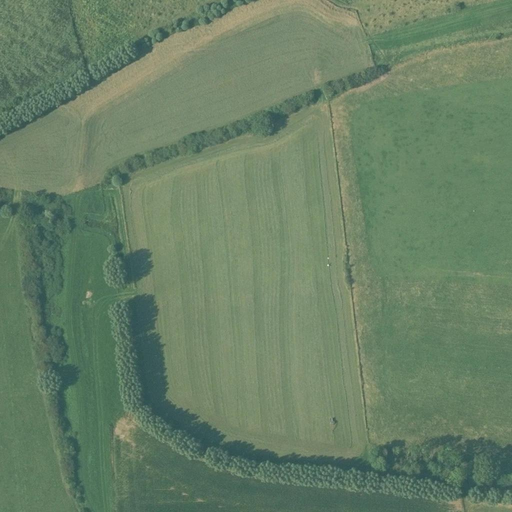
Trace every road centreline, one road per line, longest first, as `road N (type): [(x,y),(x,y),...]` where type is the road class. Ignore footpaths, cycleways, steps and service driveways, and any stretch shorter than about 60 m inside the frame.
road 1 (track): [(77,198),(68,294),(81,482),(97,511)]
road 2 (track): [(127,296),(95,315),(93,332),(105,511)]
